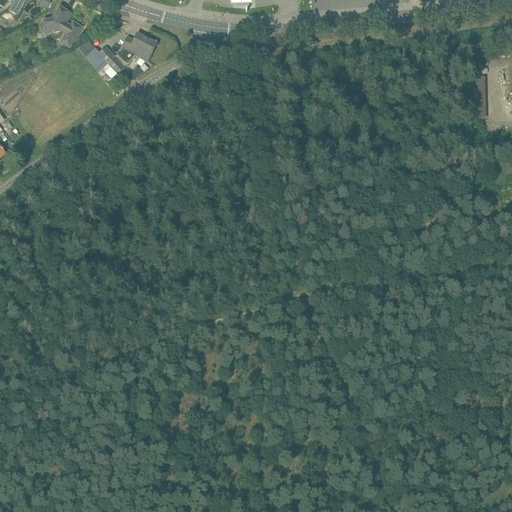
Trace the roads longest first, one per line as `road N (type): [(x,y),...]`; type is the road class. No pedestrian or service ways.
road 1 (tertiary): [(190,23),(305,28),(511,1)]
road 2 (unclassified): [(0,190),(174,56),(190,23)]
